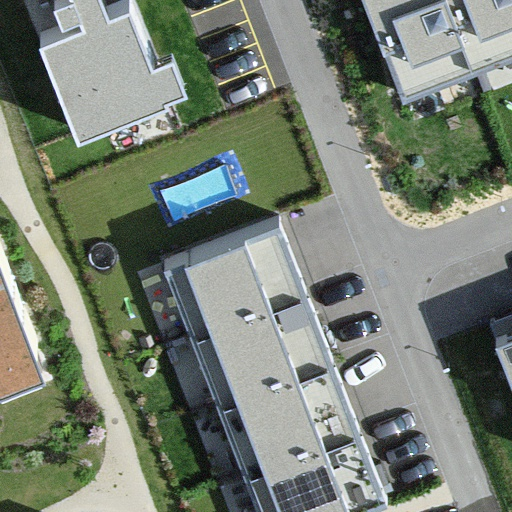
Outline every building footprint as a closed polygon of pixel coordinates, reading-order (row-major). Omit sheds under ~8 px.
[(135,0),(22,0),(77,143),(176,106),(135,0)] [(511,0),(359,0),(396,95),(511,50),(511,0)] [(233,151),(169,177),(181,207),(245,181),(233,151)] [(326,511),(386,490),(279,207),(164,251),(262,511),(326,511)] [(0,365),(45,348),(0,232),(0,365)] [(511,315),(484,327),(511,399),(511,315)]
